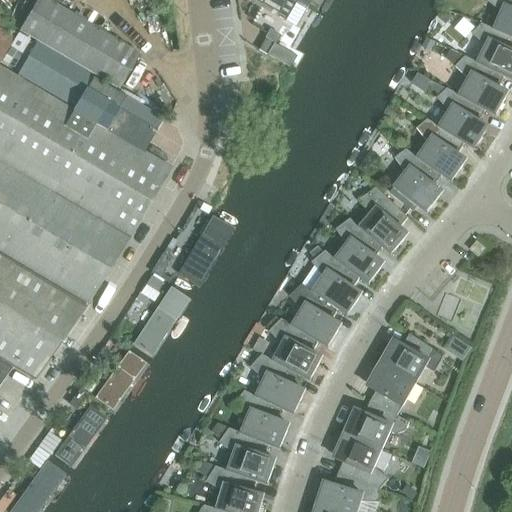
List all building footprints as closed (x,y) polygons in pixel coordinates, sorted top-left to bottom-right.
[(140,57),(44,0),(38,0),(20,32),(120,92),(140,57)] [(285,22),(297,2),(293,0),(244,0),(260,9),(260,8),(285,22)] [(503,13),(495,30),(495,31),(511,38),(511,0),(489,0),(488,2),(503,13)] [(487,47),(479,64),(478,64),(506,78),(505,79),(511,81),(511,38),(495,31),(495,30),(482,25),(473,35),(487,47)] [(0,26),(0,64),(17,36),(0,26)] [(270,31),(265,40),(273,45),(279,36),(270,31)] [(258,51),(267,56),(273,45),(265,40),(258,51)] [(273,45),(267,56),(288,68),(294,58),(273,45)] [(469,80),(460,97),(487,112),(486,113),(496,118),(509,95),(499,89),(505,79),(506,78),(478,64),(479,64),(466,57),(456,68),(469,80)] [(163,121),(93,80),(73,112),(0,68),(0,158),(129,238),(170,170),(144,155),(163,121)] [(450,113),(440,128),(440,129),(466,145),(465,146),(475,151),(489,129),(480,123),(486,113),(487,112),(460,97),(448,89),(438,99),(450,113)] [(429,144),(419,159),(418,159),(443,177),(443,178),(452,184),(467,162),(458,156),(465,146),(466,145),(440,129),(440,128),(428,120),(417,129),(429,144)] [(418,159),(419,159),(407,150),(396,159),(407,174),(395,189),(427,215),(444,194),(435,187),(443,178),(443,177),(418,159)] [(0,252),(87,305),(129,238),(0,158),(0,252)] [(373,215),(361,229),(360,229),(384,249),(383,249),(392,256),(409,236),(401,229),(409,219),(377,189),(362,199),(373,215)] [(240,232),(216,218),(181,281),(205,294),(240,232)] [(348,246),(337,260),(336,261),(361,279),(360,280),(369,286),(385,265),(376,258),(383,249),(384,249),(360,229),(361,229),(351,220),(336,231),(348,246)] [(486,250),(478,243),(470,251),(479,258),(486,250)] [(0,252),(0,361),(12,369),(33,382),(87,305),(0,252)] [(325,278),(314,293),(339,311),(348,317),(363,295),(354,289),(360,280),(361,279),(336,261),(337,260),(326,252),(312,264),(325,278)] [(303,311),(293,327),(319,343),(319,344),(328,350),(342,327),(333,321),(339,311),(314,293),(303,285),(290,298),(303,311)] [(190,300),(170,287),(131,345),(150,358),(190,300)] [(283,346),(275,362),(274,362),(301,377),(301,378),(310,383),(323,359),(313,354),(319,344),(319,343),(293,327),(282,320),(270,333),(283,346)] [(394,342),(381,364),(417,385),(436,352),(410,335),(404,347),(394,342)] [(146,364),(128,351),(93,399),(112,412),(146,364)] [(265,381),(257,398),(285,411),(285,412),(294,417),(306,393),(296,388),(301,378),(301,377),(274,362),(275,362),(263,355),(251,369),(265,381)] [(0,386),(12,369),(0,361),(0,386)] [(377,392),(371,403),(398,417),(417,385),(381,364),(368,387),(377,392)] [(249,418),(242,434),(242,435),(270,447),(280,451),(290,427),(280,423),(285,412),(285,411),(257,398),(245,392),(234,406),(249,418)] [(398,417),(371,403),(366,415),(356,411),(345,434),(383,451),(391,432),(396,433),(403,431),(406,428),(409,423),(398,417)] [(108,419),(88,404),(52,454),(52,455),(72,469),(108,419)] [(235,455),(229,472),(229,473),(258,483),(257,483),(268,487),(277,462),(266,458),(270,447),(242,435),(242,434),(230,429),(220,444),(235,455)] [(344,463),(339,475),(381,491),(390,480),(375,469),(383,451),(345,434),(335,458),(344,463)] [(30,511),(63,467),(50,458),(10,511),(30,511)] [(223,493),(218,510),(218,511),(221,511),(260,511),(265,498),(254,494),(257,483),(258,483),(229,473),(229,472),(217,468),(207,483),(223,493)] [(325,484),(317,508),(328,511),(358,511),(362,503),(380,504),(381,491),(339,475),(335,487),(325,484)]
